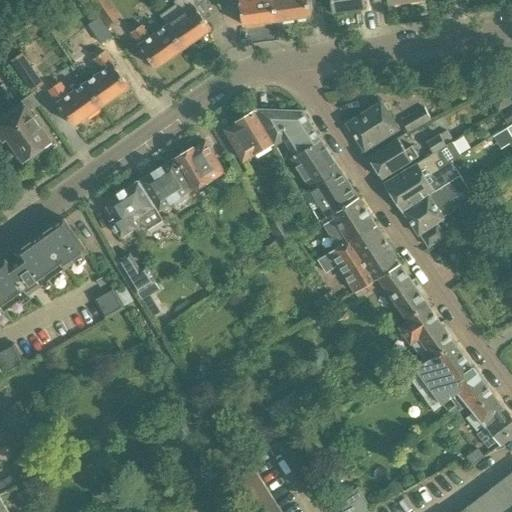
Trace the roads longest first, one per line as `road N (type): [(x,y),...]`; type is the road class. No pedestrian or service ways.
road 1 (residential): [(0,241),(222,83),(300,60)]
road 2 (residential): [(482,350),(312,99),(300,60)]
road 3 (residential): [(511,32),(300,60)]
